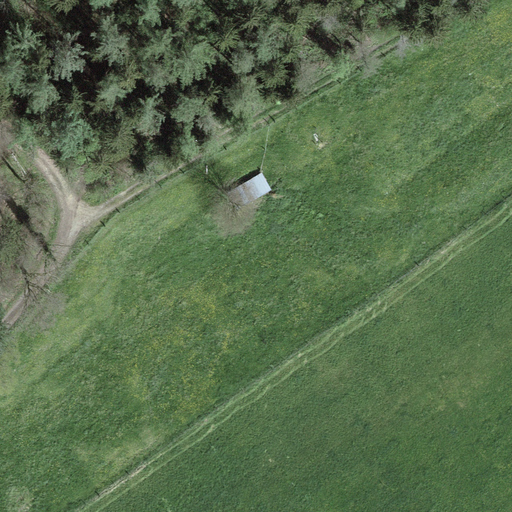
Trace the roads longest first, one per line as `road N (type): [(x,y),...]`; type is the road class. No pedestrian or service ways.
road 1 (track): [(461,0),(121,195),(0,337)]
road 2 (track): [(85,237),(57,174),(0,135)]
